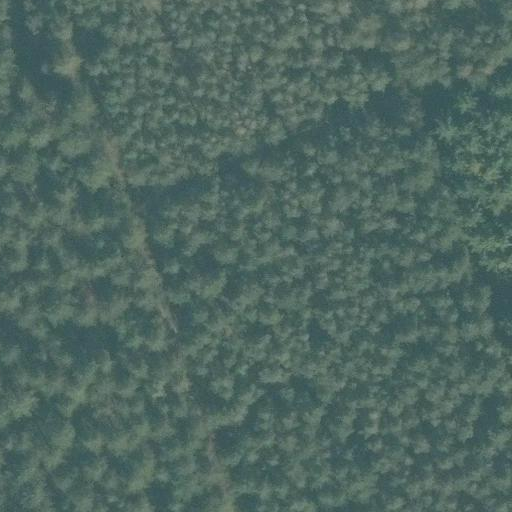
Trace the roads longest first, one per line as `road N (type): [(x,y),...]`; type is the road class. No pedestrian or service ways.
road 1 (track): [(511,42),(107,190),(63,53),(0,51)]
road 2 (track): [(107,190),(208,511)]
